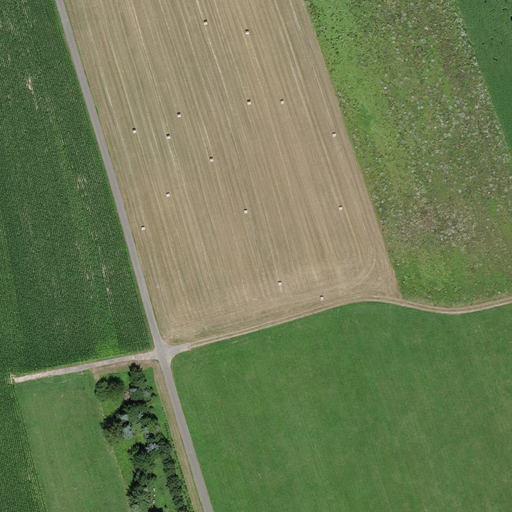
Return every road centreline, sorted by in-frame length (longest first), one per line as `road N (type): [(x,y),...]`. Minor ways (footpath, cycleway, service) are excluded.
road 1 (unclassified): [(206,511),(57,0)]
road 2 (track): [(4,379),(158,350),(327,303)]
road 3 (track): [(511,297),(455,310),(367,296),(327,303)]
